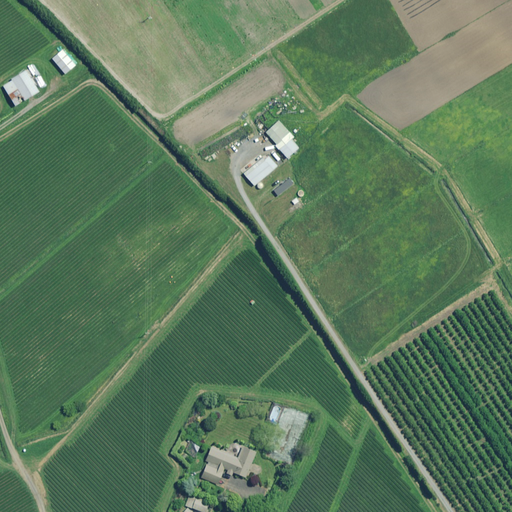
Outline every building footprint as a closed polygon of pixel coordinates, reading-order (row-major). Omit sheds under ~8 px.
[(75,66),(62,50),(51,59),(64,74),(75,66)] [(39,92),(26,70),(10,79),(11,81),(2,86),(15,106),(39,92)] [(293,137),(278,121),(265,133),(275,144),(274,145),(286,159),(298,148),(290,140),(293,137)] [(277,167),(268,157),(256,167),(252,161),(240,170),(253,186),(277,167)] [(200,447),(189,441),(183,451),(194,457),(200,447)] [(252,454),(238,448),(234,458),(208,448),(201,464),(203,464),(196,480),(213,486),(219,471),(241,480),(252,454)] [(185,495),(180,508),(192,511),(204,511),(207,503),(185,495)]
